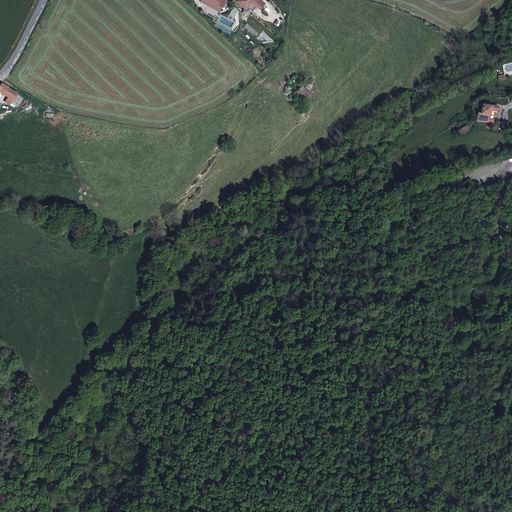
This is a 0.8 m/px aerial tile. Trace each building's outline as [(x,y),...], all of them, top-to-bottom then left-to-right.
[(224,2),(221,0),(206,0),(220,8),(224,2)] [(258,0),(238,0),(237,2),(246,10),(252,3),(259,10),(264,5),(258,0)] [(0,86),(0,91),(8,97),(5,102),(9,105),(17,94),(1,84),(0,86)] [(477,114),(476,121),(493,123),(494,119),(489,119),(490,111),(497,112),(498,106),(482,104),(481,114),(477,114)] [(466,126),(457,131),(459,134),(468,129),(466,126)]
